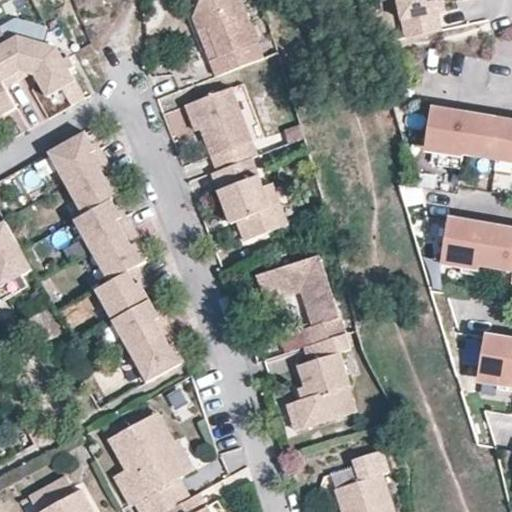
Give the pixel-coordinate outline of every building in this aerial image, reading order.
[(183,0),(190,17),(197,0),(183,0)] [(197,0),(190,17),(195,31),(204,27),(216,56),(206,60),(213,76),(243,64),(261,57),(238,0),(197,0)] [(396,0),(405,40),(441,32),(437,14),(444,13),(441,0),(396,0)] [(0,115),(11,109),(1,92),(23,79),(32,80),(43,98),(58,89),(68,106),(82,98),(65,69),(70,66),(64,55),(59,58),(54,49),(39,46),(16,39),(6,45),(0,34),(0,115)] [(234,89),(193,104),(202,130),(219,174),(253,161),(259,159),(234,89)] [(202,130),(193,104),(187,106),(196,132),(202,130)] [(462,156),(468,121),(455,119),(456,116),(433,112),(426,150),(441,153),(440,158),(438,169),(460,173),(463,156),(462,156)] [(463,156),(496,162),(501,129),(492,128),(483,126),(484,121),(468,118),(468,121),(462,156),(463,156)] [(493,120),(484,119),(484,121),(483,126),(492,128),(493,120)] [(492,128),(501,129),(502,123),(502,122),(493,120),(492,128)] [(497,162),(511,164),(511,125),(502,123),(501,129),(496,162),(497,162)] [(300,125),(285,130),(289,145),(305,139),(300,125)] [(81,133),(45,154),(62,184),(80,216),(71,222),(88,252),(106,283),(93,290),(110,321),(127,353),(145,383),(182,362),(172,346),(177,343),(169,329),(161,314),(156,317),(147,300),(137,282),(142,279),(135,266),(142,262),(131,244),(137,240),(130,228),(123,214),(117,218),(107,201),(117,195),(107,177),(111,175),(103,161),(95,148),(91,150),(81,133)] [(264,190),(253,161),(219,174),(213,175),(229,219),(235,217),(238,224),(245,244),(279,231),(264,190)] [(289,228),(274,186),(264,190),(279,231),(289,228)] [(238,224),(235,217),(229,219),(232,226),(238,224)] [(0,223),(0,286),(18,276),(28,270),(18,251),(1,223),(0,223)] [(479,268),(478,267),(483,233),(471,231),(472,227),(448,224),(442,262),(462,265),(461,270),(460,276),(477,278),(479,268)] [(479,268),(511,273),(511,271),(511,240),(508,240),(499,238),(500,232),(484,229),(483,233),(478,267),(479,268)] [(500,230),(500,232),(499,238),(508,240),(509,232),(500,230)] [(320,260),(256,279),(265,306),(303,295),(301,290),(307,288),(309,293),(311,292),(322,327),(312,330),(317,347),(344,338),(320,260)] [(462,265),(442,262),(441,267),(461,270),(462,265)] [(0,300),(23,287),(18,276),(0,286),(0,300)] [(509,343),(486,339),(480,376),(499,379),(498,390),(511,392),(511,346),(508,346),(509,343)] [(339,356),(299,369),(305,391),(309,401),(303,403),(295,405),(303,432),(343,420),(334,393),(349,389),(339,356)] [(309,401),(305,391),(300,392),(303,403),(309,401)] [(303,432),(295,405),(288,408),(296,434),(303,432)] [(152,414),(113,436),(129,465),(124,468),(117,472),(133,502),(142,497),(145,504),(137,509),(138,511),(161,511),(171,507),(179,503),(179,502),(172,489),(170,491),(166,484),(177,478),(185,474),(152,414)] [(129,465),(113,436),(108,439),(124,468),(129,465)] [(360,485),(335,492),(341,511),(393,511),(383,477),(389,476),(382,454),(353,463),(355,470),(360,485)] [(360,485),(355,470),(330,478),(335,492),(360,485)] [(28,495),(38,511),(82,488),(72,471),(28,495)] [(133,502),(117,472),(110,476),(127,505),(133,502)] [(188,497),(177,478),(166,484),(170,491),(172,489),(179,502),(188,497)] [(38,511),(95,511),(82,488),(38,511)] [(197,511),(205,507),(197,492),(188,497),(179,502),(179,503),(171,507),(173,511),(197,511)] [(145,504),(142,497),(133,502),(137,509),(145,504)]
